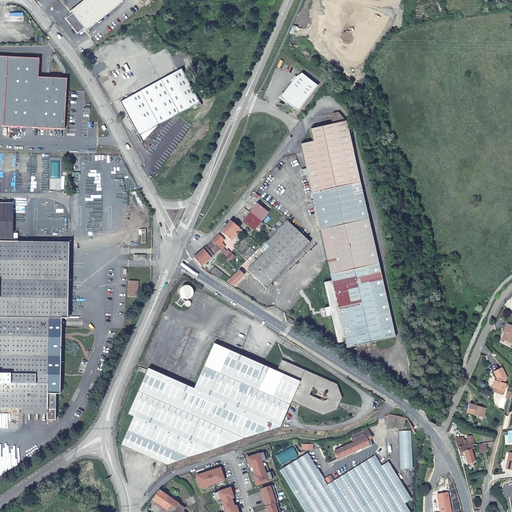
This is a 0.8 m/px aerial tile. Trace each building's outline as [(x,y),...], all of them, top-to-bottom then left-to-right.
[(74,13),(68,19),(80,34),(87,28),(89,30),(125,1),(124,0),(85,0),(72,11),(74,13)] [(0,124),(65,129),(69,79),(40,77),(41,58),(0,55),(0,124)] [(181,69),(120,102),(138,136),(195,106),(197,109),(201,106),(181,69)] [(284,101),(299,113),(319,88),(303,74),(297,78),(283,95),(284,101)] [(301,146),(306,171),(302,172),(303,178),(307,177),(320,234),(331,282),(323,284),(328,308),(324,309),(326,319),(330,318),(337,345),(345,344),(346,350),(394,340),(347,123),(311,131),(313,143),(301,146)] [(0,240),(12,241),(13,204),(0,204),(0,240)] [(261,210),(256,206),(253,210),(255,211),(251,216),(261,222),(267,214),(261,210)] [(261,222),(251,216),(247,222),(246,221),(244,224),(255,232),(261,222)] [(230,223),(220,235),(230,242),(239,230),(230,223)] [(247,272),(265,290),(311,246),(289,224),(266,245),(270,250),(247,272)] [(218,237),(211,243),(216,249),(222,243),(218,237)] [(0,408),(21,409),(46,409),(46,413),(46,420),(54,421),(54,393),(59,393),(60,317),(62,243),(12,241),(0,240),(0,408)] [(216,249),(211,243),(193,260),(201,270),(201,269),(220,253),(216,249)] [(233,257),(227,262),(233,269),(238,264),(233,257)] [(242,277),(238,272),(225,283),(231,287),(242,277)] [(179,299),(175,305),(180,309),(185,302),(181,300),(179,299)] [(511,328),(505,326),(502,333),(504,333),(500,342),(509,345),(511,338),(511,328)] [(183,462),(246,442),(277,431),(288,405),(298,409),(321,419),(335,415),(338,408),(341,402),(335,389),(286,366),(280,364),(277,372),(239,356),(214,345),(194,390),(148,370),(127,417),(133,420),(121,448),(165,468),(183,462)] [(506,379),(501,370),(493,374),(497,380),(498,381),(497,384),(494,383),(492,389),(494,390),(493,395),(502,398),(506,387),(504,386),(506,379)] [(482,418),(484,413),(484,409),(476,407),(476,406),(467,404),(465,414),(482,418)] [(390,421),(391,422),(405,427),(408,421),(392,415),(390,421)] [(391,422),(390,421),(387,429),(404,430),(405,427),(391,422)] [(352,440),(353,444),(357,451),(360,449),(368,446),(366,442),(363,435),(352,440)] [(456,439),(458,447),(467,446),(465,437),(456,439)] [(335,453),(338,459),(357,451),(353,444),(335,453)] [(467,446),(458,447),(460,453),(466,452),(468,462),(474,461),(472,446),(467,446)] [(264,452),(248,457),(249,461),(251,461),(252,463),(249,464),(249,466),(251,465),(251,467),(253,467),(254,470),(254,471),(254,472),(255,472),(256,476),(254,476),(255,478),(257,478),(257,480),(255,480),(257,485),(273,479),(270,471),(266,473),(262,461),(266,460),(264,452)] [(381,464),(377,458),(375,453),(345,471),(324,483),(304,453),(283,466),(281,467),(295,495),(304,511),(410,511),(405,502),(410,498),(386,461),(381,464)] [(198,477),(201,487),(225,479),(223,474),(222,475),(219,468),(210,471),(211,472),(208,473),(208,472),(202,474),(202,475),(198,477)] [(273,485),(261,489),(262,491),(263,493),(262,493),(265,502),(266,502),(266,503),(267,506),(266,506),(267,509),(267,511),(266,511),(281,511),(278,502),(279,502),(273,485)] [(221,511),(220,511),(238,511),(238,510),(236,511),(236,509),(237,509),(239,508),(238,506),(237,506),(236,505),(234,505),(231,495),(233,495),(232,493),(230,493),(230,492),(232,491),(231,487),(215,492),(217,500),(222,499),(225,510),(221,511)] [(152,501),(167,511),(168,511),(172,511),(177,504),(158,492),(152,501)] [(447,493),(437,495),(440,511),(447,511),(451,511),(447,493)]
